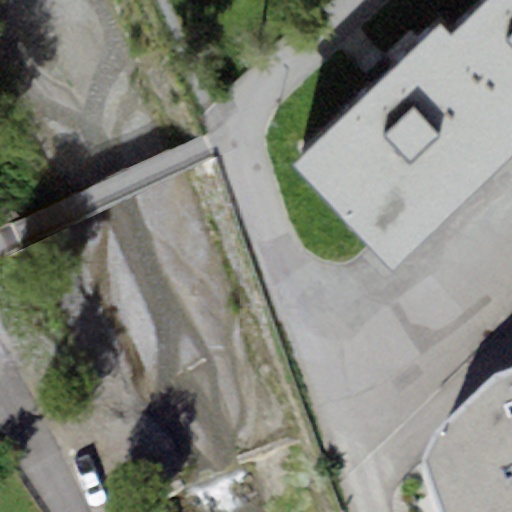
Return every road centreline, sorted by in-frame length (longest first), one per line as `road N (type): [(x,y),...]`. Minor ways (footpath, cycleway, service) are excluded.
road 1 (residential): [(380,0),(236,141),(358,492)]
road 2 (track): [(236,141),(0,246)]
road 3 (residential): [(0,396),(68,511)]
